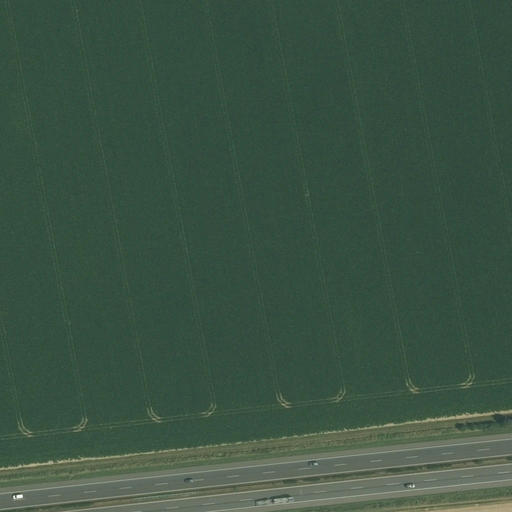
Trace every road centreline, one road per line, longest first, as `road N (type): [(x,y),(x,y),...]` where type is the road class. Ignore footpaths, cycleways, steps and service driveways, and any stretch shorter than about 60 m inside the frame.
road 1 (track): [(0,476),(511,418)]
road 2 (motorway): [(511,449),(0,503)]
road 3 (motorway): [(163,511),(511,473)]
road 4 (track): [(380,511),(511,499)]
